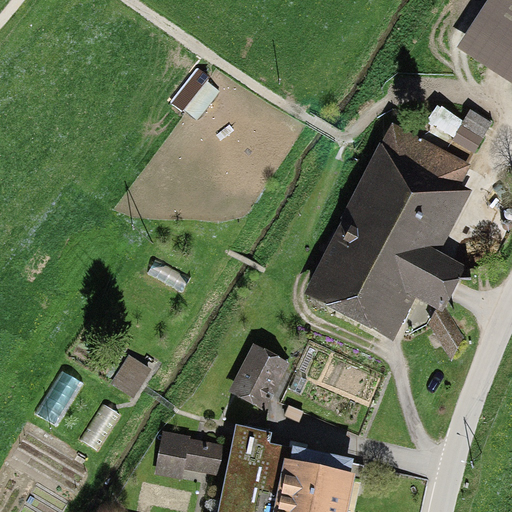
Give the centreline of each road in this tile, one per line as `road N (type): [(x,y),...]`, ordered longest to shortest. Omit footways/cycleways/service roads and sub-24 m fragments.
road 1 (track): [(511,120),(465,98),(424,94),(391,101),(339,137),(124,0)]
road 2 (unclassified): [(511,302),(465,414),(442,511)]
